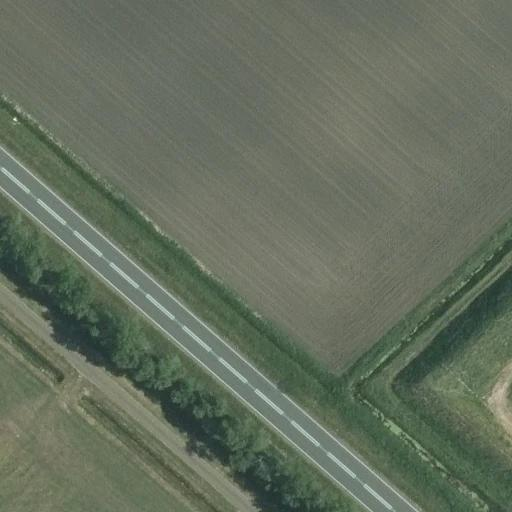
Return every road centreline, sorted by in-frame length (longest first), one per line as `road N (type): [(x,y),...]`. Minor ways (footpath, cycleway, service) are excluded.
road 1 (trunk): [(392,511),(0,169)]
road 2 (unclassified): [(251,511),(0,292)]
